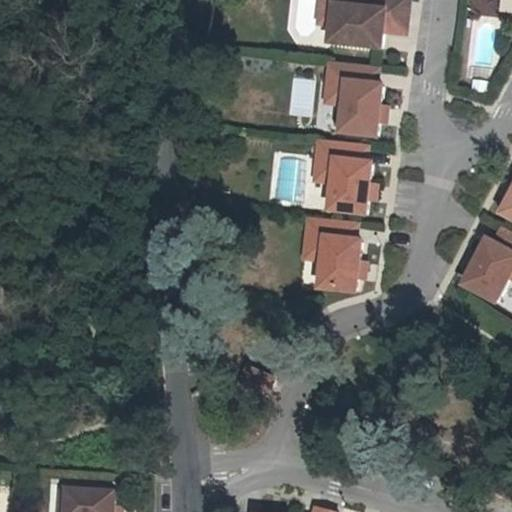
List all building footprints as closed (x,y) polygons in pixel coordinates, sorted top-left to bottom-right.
[(336,0),(322,0),(320,24),(334,26),(336,0)] [(410,0),(336,0),(334,26),(332,43),(383,49),(385,33),(386,23),(408,25),(410,0)] [(408,25),(386,23),(385,33),(407,35),(408,25)] [(380,72),(333,66),(331,83),(348,85),(345,105),(350,105),(347,133),(382,137),(388,88),(378,87),(380,72)] [(331,83),(328,103),(345,105),(348,85),(331,83)] [(369,149),(322,144),(320,161),(337,163),(335,183),(340,183),(336,211),(371,215),(377,166),(367,164),(369,149)] [(337,163),(320,161),(318,181),(335,183),(337,163)] [(335,206),(335,186),(318,185),(317,205),(335,206)] [(359,227),(311,222),(310,239),(326,241),(324,261),(329,261),(325,289),(361,293),(367,243),(357,242),(359,227)] [(511,235),(505,232),(497,245),(490,242),(468,287),(499,303),(511,278),(511,235)] [(326,241),(310,239),(307,258),(324,261),(326,241)] [(281,351),(295,366),(314,349),(300,334),(281,351)] [(273,406),(281,378),(251,369),(243,397),(273,406)] [(116,511),(117,493),(71,490),(71,492),(69,511),(116,511)] [(69,511),(71,492),(63,491),(62,511),(69,511)]
